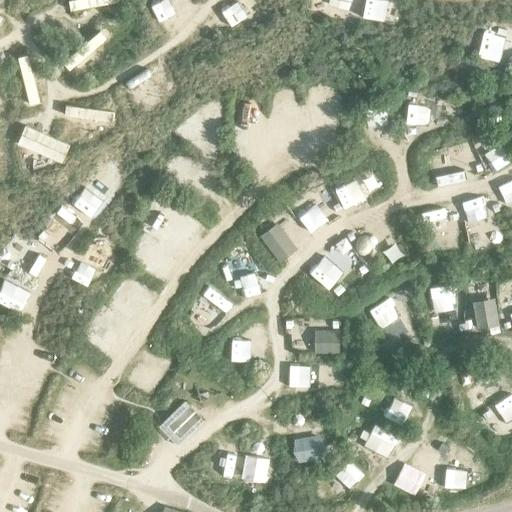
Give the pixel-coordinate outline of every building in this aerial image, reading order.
[(69,0),(71,9),(116,0),(69,0)] [(328,0),(327,7),(348,12),(350,0),(328,0)] [(364,0),(364,4),(386,8),(387,0),(364,0)] [(215,13),(220,28),(238,22),(233,7),(215,13)] [(511,25),(494,26),(494,44),(511,43),(511,25)] [(98,28),(63,60),(70,68),(106,37),(98,28)] [(31,103),(41,101),(29,52),(18,55),(31,103)] [(406,124),(429,126),(431,107),(407,105),(406,124)] [(385,107),(368,107),(368,119),(385,119),(385,107)] [(64,160),(71,141),(24,124),(17,142),(64,160)] [(289,130),(292,151),(303,149),(300,129),(289,130)] [(495,169),(511,160),(511,159),(504,142),(486,151),(495,169)] [(266,144),(246,149),(251,172),(271,167),(266,144)] [(462,168),(436,174),(438,184),(465,177),(462,168)] [(199,192),(210,188),(203,170),(191,174),(199,192)] [(510,205),(511,203),(511,179),(500,186),(510,205)] [(75,199),(91,214),(106,198),(90,183),(75,199)] [(467,215),(486,213),(484,194),(465,196),(467,215)] [(297,215),(308,233),(327,221),(317,203),(297,215)] [(443,204),(431,205),(433,221),(444,220),(443,204)] [(183,210),(161,236),(177,250),(199,223),(183,210)] [(280,261),(297,245),(275,221),(258,236),(280,261)] [(134,257),(158,265),(165,244),(141,236),(134,257)] [(342,239),(329,248),(343,266),(355,257),(342,239)] [(325,254),(308,271),(327,289),(344,271),(325,254)] [(71,275),(87,283),(96,266),(80,258),(71,275)] [(242,296),(257,282),(244,268),(229,282),(242,296)] [(0,301),(20,311),(30,290),(4,278),(0,285),(0,301)] [(430,282),(429,308),(450,308),(451,283),(430,282)] [(224,309),(230,304),(212,284),(206,290),(224,309)] [(390,293),(371,305),(383,323),(402,311),(390,293)] [(499,299),(476,299),(477,330),(500,329),(499,299)] [(264,319),(246,320),(247,341),(265,340),(264,319)] [(100,322),(88,339),(107,353),(119,336),(100,322)] [(289,324),(290,339),(312,337),(311,322),(289,324)] [(149,395),(163,374),(140,359),(126,380),(149,395)] [(293,364),(289,386),(309,389),(312,367),(293,364)] [(462,391),(468,409),(488,402),(482,385),(462,391)] [(511,392),(510,389),(493,402),(507,419),(511,415),(511,392)] [(183,404),(162,424),(181,443),(201,423),(183,404)] [(387,455),(399,434),(376,422),(364,442),(387,455)] [(315,436),(296,437),(296,455),(315,455),(315,436)] [(415,460),(436,468),(443,450),(422,442),(415,460)] [(274,464),(248,457),(241,484),(267,491),(274,464)] [(354,482),(364,468),(349,457),(339,471),(354,482)] [(465,488),(467,468),(447,465),(444,485),(465,488)]
